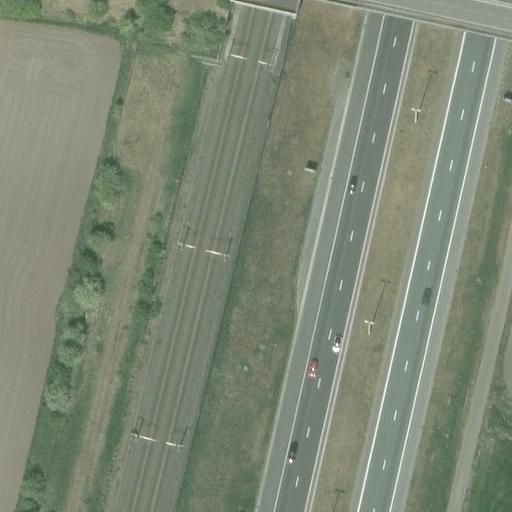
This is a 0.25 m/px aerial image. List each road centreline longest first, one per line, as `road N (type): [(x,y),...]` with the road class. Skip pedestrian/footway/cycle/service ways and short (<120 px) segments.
road 1 (motorway): [(402,0),(284,511)]
road 2 (motorway): [(386,511),(500,0)]
road 3 (unclassified): [(454,511),(511,256)]
